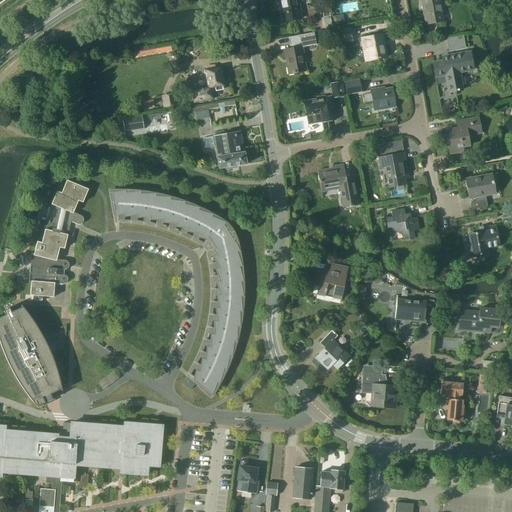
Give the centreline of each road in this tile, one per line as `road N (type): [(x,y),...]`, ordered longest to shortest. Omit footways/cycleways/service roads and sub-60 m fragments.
road 1 (tertiary): [(417,446),(378,442),(332,423),(276,356),(271,320),(280,226),(272,155)]
road 2 (tertiary): [(272,155),(245,0)]
road 3 (residential): [(272,155),(422,126)]
road 4 (residential): [(400,0),(422,126)]
